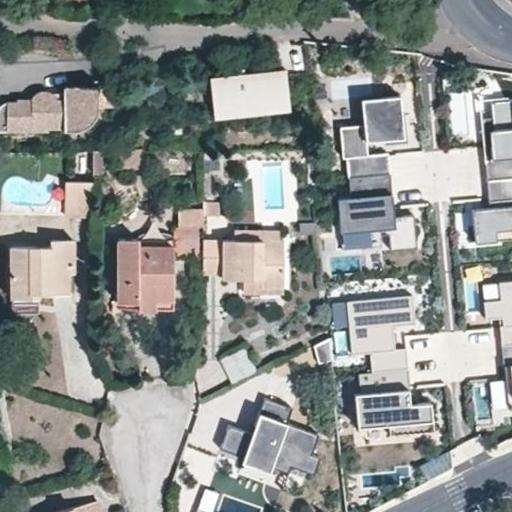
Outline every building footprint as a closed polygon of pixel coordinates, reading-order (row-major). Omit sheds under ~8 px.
[(215,77),(218,119),(296,113),(293,71),(215,77)] [(55,92),(50,91),(46,92),(43,94),(40,95),(38,98),(37,100),(24,101),(24,103),(13,103),(11,104),(8,106),(7,107),(6,109),(4,111),(3,113),(2,115),(1,118),(1,120),(1,122),(0,122),(0,132),(56,132),(56,130),(71,129),(71,132),(83,132),(90,131),(93,130),(96,129),(99,126),(101,124),(102,121),(103,119),(104,116),(104,106),(94,107),(93,87),(69,87),(69,101),(62,100),(60,97),(58,94),(55,92)] [(104,106),(103,87),(93,87),(94,107),(104,106)] [(511,97),(490,99),(493,129),(484,130),(485,145),(499,144),(500,157),(511,156),(511,97)] [(399,98),(362,102),(365,127),(341,130),(347,197),(334,198),(338,234),(388,229),(390,251),(416,248),(413,213),(393,215),(385,140),(403,138),(399,98)] [(115,151),(115,170),(143,169),(143,151),(115,151)] [(93,183),(65,183),(65,216),(93,216),(93,183)] [(202,201),(179,202),(179,227),(202,228),(202,217),(202,204),(202,201)] [(202,204),(202,217),(218,217),(219,204),(202,204)] [(511,208),(474,211),(476,244),(511,241),(511,208)] [(282,288),(283,242),(262,242),(262,229),(238,228),(238,242),(202,241),(202,275),(220,275),(220,279),(241,280),(259,280),(259,288),(282,288)] [(283,242),(283,229),(262,229),(262,242),(283,242)] [(138,240),(117,241),(117,310),(172,310),(171,246),(138,247),(138,240)] [(12,293),(38,293),(74,293),(74,287),(68,287),(68,273),(73,273),(74,244),(51,244),(50,248),(13,248),(12,293)] [(241,280),(241,295),(282,296),(282,288),(259,288),(259,280),(241,280)] [(499,321),(501,344),(511,342),(511,281),(498,282),(500,302),(484,303),(485,322),(499,321)] [(352,353),(393,349),(391,325),(415,322),(412,296),(346,303),(352,353)] [(511,342),(501,344),(503,365),(507,365),(508,377),(504,378),(506,406),(511,405),(511,342)] [(233,388),(257,375),(245,348),(219,360),(233,388)] [(408,368),(357,373),(359,393),(354,393),(357,427),(431,420),(429,402),(409,404),(408,390),(410,390),(408,368)] [(226,426),(218,450),(241,458),(239,463),(267,473),(269,468),(285,473),(287,466),(311,474),(317,458),(308,455),(316,434),(285,423),(290,408),(262,399),(250,434),(226,426)] [(211,511),(219,492),(204,487),(194,511),(211,511)] [(98,511),(96,503),(62,511),(98,511)]
